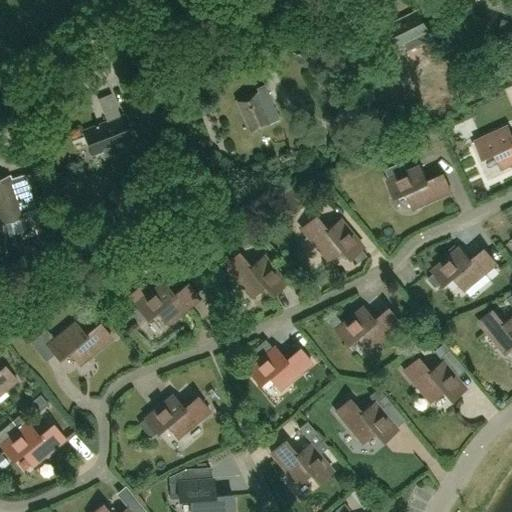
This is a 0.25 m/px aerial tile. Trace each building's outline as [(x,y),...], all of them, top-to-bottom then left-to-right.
[(416,10),(380,28),(393,52),(430,33),(416,10)] [(264,85),(256,88),(256,92),(235,101),(249,134),(279,119),(264,85)] [(82,133),(91,155),(104,150),(107,158),(130,149),(127,141),(128,141),(119,119),(82,133)] [(511,134),(508,126),(476,140),(483,157),(495,152),(502,168),(511,163),(511,134)] [(427,181),(420,166),(408,171),(403,161),(385,169),(389,179),(388,180),(395,197),(406,192),(413,208),(451,191),(444,174),(427,181)] [(0,225),(24,218),(10,175),(0,178),(0,225)] [(315,216),(301,228),(328,260),(341,248),(349,258),(351,256),(357,262),(366,255),(360,248),(363,246),(340,219),(327,230),(315,216)] [(471,261),(460,247),(432,270),(435,273),(428,278),(435,287),(442,282),(444,284),(454,277),(465,290),(497,263),(485,249),(471,261)] [(238,253),(224,265),(251,296),(264,285),(272,294),(286,283),(263,256),(250,267),(238,253)] [(174,295),(163,281),(136,304),(138,306),(131,312),(138,321),(145,316),(147,318),(157,311),(167,324),(200,298),(188,283),(174,295)] [(335,315),(328,321),(335,329),(347,343),(356,336),(367,349),(399,322),(387,308),(373,320),(362,306),(342,323),(335,315)] [(511,318),(505,324),(494,310),(479,322),(506,353),(511,348),(511,318)] [(40,335),(48,344),(59,359),(69,351),(80,364),(112,338),(100,323),(86,335),(75,322),(54,339),(46,329),(40,335)] [(247,355),(240,360),(248,369),(247,370),(259,384),(268,376),(280,389),(311,363),(299,348),(285,360),(274,347),(254,364),(247,355)] [(429,372),(417,358),(403,370),(430,402),(443,391),(451,400),(465,388),(442,361),(429,372)] [(0,393),(16,380),(5,366),(0,369),(0,393)] [(361,413),(349,399),(335,411),(362,442),(375,431),(383,441),(397,429),(380,409),(389,401),(384,394),(375,402),(374,402),(361,413)] [(183,408),(172,395),(145,418),(157,432),(166,424),(177,437),(209,411),(198,396),(183,408)] [(21,429),(1,445),(12,460),(22,452),(33,465),(65,439),(53,425),(39,436),(28,423),(20,414),(13,419),(21,429)] [(328,447),(318,435),(296,454),(284,440),(270,452),(297,484),(310,473),(318,482),(332,470),(319,454),(328,447)] [(178,493),(179,499),(191,499),(192,511),(233,511),(233,496),(214,497),(213,479),(189,480),(188,468),(186,468),(169,476),(169,493),(178,493)] [(336,511),(346,511),(349,509),(344,502),(335,510),(336,511)]
